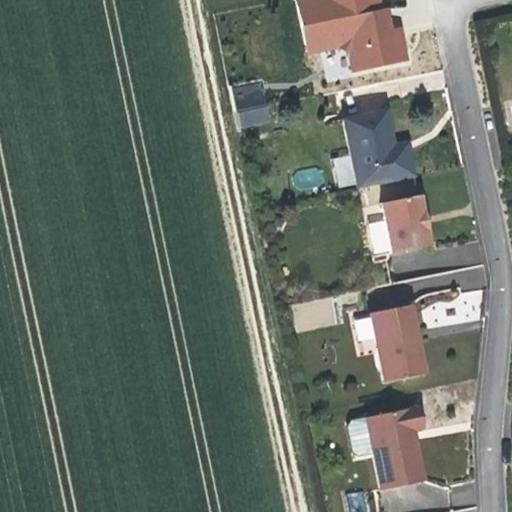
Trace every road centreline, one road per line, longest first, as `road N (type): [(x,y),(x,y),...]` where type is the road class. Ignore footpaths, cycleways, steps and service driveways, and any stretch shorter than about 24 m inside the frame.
road 1 (track): [(197,0),(302,511)]
road 2 (residential): [(493,511),(490,433),(503,270),(452,22),(463,0)]
